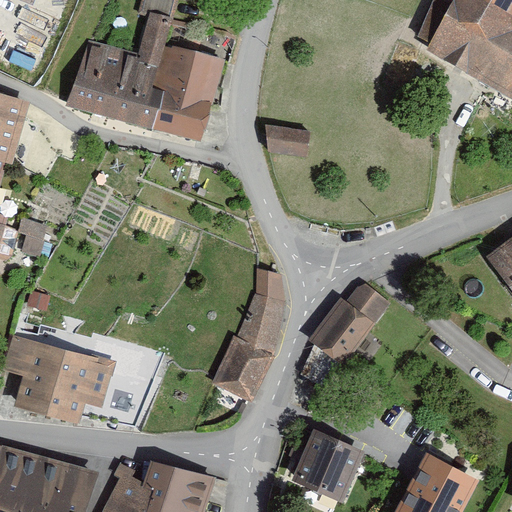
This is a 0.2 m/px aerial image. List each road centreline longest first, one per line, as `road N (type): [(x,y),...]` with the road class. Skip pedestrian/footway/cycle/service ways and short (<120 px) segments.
road 1 (residential): [(0,81),(91,133),(253,165)]
road 2 (residential): [(0,429),(253,444)]
road 3 (residential): [(312,277),(377,264),(511,204)]
road 4 (residential): [(253,444),(312,277)]
road 5 (residential): [(253,165),(247,82),(266,0)]
road 6 (residential): [(312,277),(253,165)]
